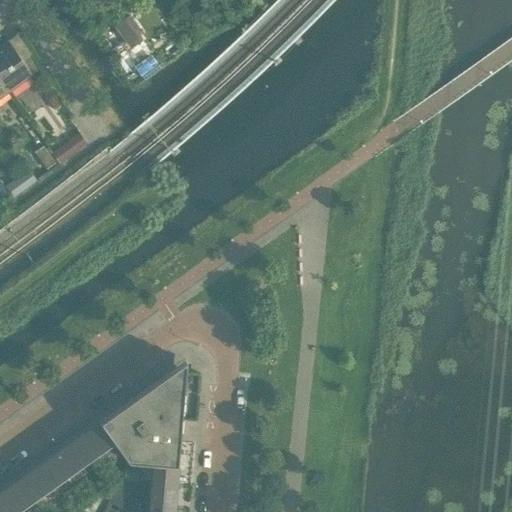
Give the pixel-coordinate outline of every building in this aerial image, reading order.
[(130,48),(145,37),(128,13),(113,25),(130,48)] [(0,80),(8,91),(32,74),(7,40),(0,45),(0,80)] [(0,97),(8,91),(0,80),(0,97)] [(56,96),(48,102),(54,109),(62,104),(56,96)] [(59,163),(90,140),(82,130),(51,152),(59,163)] [(43,146),(34,152),(46,169),(55,163),(43,146)] [(15,179),(5,186),(12,196),(22,189),(15,179)] [(5,185),(0,189),(0,204),(12,196),(5,185)] [(176,464),(180,418),(184,371),(183,371),(176,367),(175,366),(99,420),(113,440),(127,460),(152,462),(176,464)] [(113,440),(99,420),(82,432),(96,452),(113,440)] [(80,464),(96,452),(82,432),(47,457),(67,485),(85,472),(80,464)] [(67,485),(47,457),(11,483),(26,503),(43,491),(48,499),(67,485)] [(174,485),(176,464),(152,462),(150,483),(174,485)] [(14,511),(26,503),(11,483),(0,490),(0,511),(14,511)] [(171,511),(174,485),(150,483),(148,503),(139,502),(137,511),(171,511)] [(98,505),(103,494),(93,489),(88,499),(98,505)] [(87,511),(93,511),(98,505),(88,499),(82,509),(87,511)]
